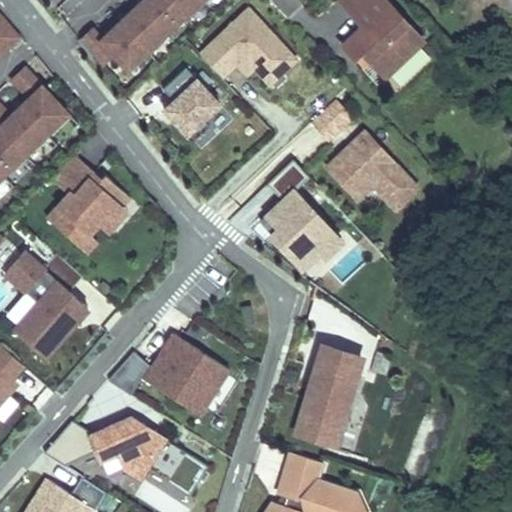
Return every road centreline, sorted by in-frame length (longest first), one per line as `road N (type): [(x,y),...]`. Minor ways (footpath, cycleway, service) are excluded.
road 1 (residential): [(191,222),(266,277),(279,307),(279,332),(224,511)]
road 2 (residential): [(0,480),(184,278),(193,253)]
road 3 (residential): [(5,0),(191,222)]
